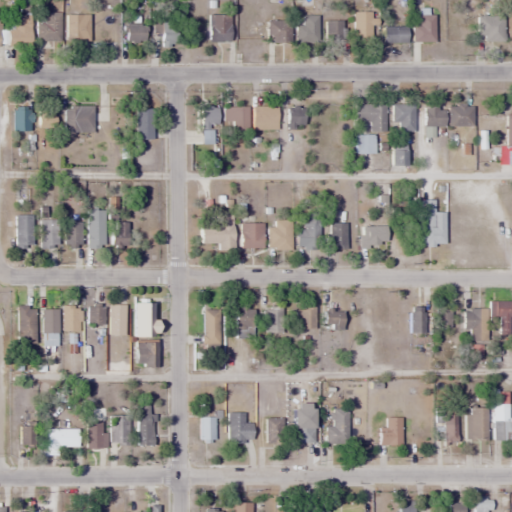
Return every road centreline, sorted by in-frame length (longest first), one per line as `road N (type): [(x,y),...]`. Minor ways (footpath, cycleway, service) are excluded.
road 1 (residential): [(511,71),(0,75)]
road 2 (residential): [(511,476),(0,478)]
road 3 (residential): [(511,278),(0,278)]
road 4 (residential): [(178,511),(175,74)]
